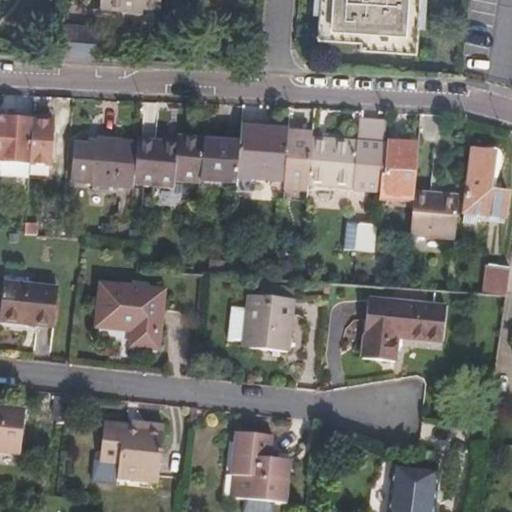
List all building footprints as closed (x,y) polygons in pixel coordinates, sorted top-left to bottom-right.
[(357,52),(419,56),(423,0),(319,0),(316,41),(357,45),(357,52)] [(67,27),(64,56),(95,58),(97,30),(67,27)] [(0,172),(55,178),(63,116),(0,113),(0,172)] [(312,139),(309,183),(309,186),(380,192),(383,145),(380,145),(382,120),(360,119),(358,143),(312,139)] [(241,127),(240,142),(237,178),(285,181),(289,130),(241,127)] [(313,131),(289,130),(285,181),(309,183),(312,139),(313,131)] [(138,141),(137,145),(134,183),(176,187),(176,180),(201,182),(201,181),(205,139),(178,137),(177,144),(138,141)] [(240,142),(205,139),(201,181),(236,184),(237,178),(240,142)] [(97,146),(84,145),(81,183),(93,184),(133,188),(134,183),(137,145),(97,141),(97,146)] [(418,145),(384,142),(383,145),(380,192),(380,197),(414,200),(414,193),(418,145)] [(81,183),(84,145),(75,144),(71,183),(81,183)] [(464,213),(506,218),(509,194),(490,191),(495,154),(472,152),(464,213)] [(414,200),(411,236),(454,240),(458,197),(414,193),(414,200)] [(360,228),(358,256),(375,257),(377,230),(360,228)] [(0,318),(0,322),(54,328),(58,289),(4,283),(0,318)] [(131,346),(157,349),(163,291),(101,285),(97,327),(132,331),(131,346)] [(242,348),(288,353),(293,299),(247,295),(242,348)] [(360,360),(393,363),(396,339),(441,344),(444,308),(367,299),(360,360)] [(0,453),(20,455),(24,412),(0,409),(0,453)] [(116,480),(158,483),(164,429),(142,427),(141,430),(104,426),(99,464),(117,465),(116,480)] [(230,476),(232,476),(239,477),(236,498),(286,504),(291,462),(271,459),(273,437),(235,432),(230,476)] [(394,468),(387,511),(432,511),(437,473),(394,468)] [(239,477),(232,476),(229,497),(236,498),(239,477)]
